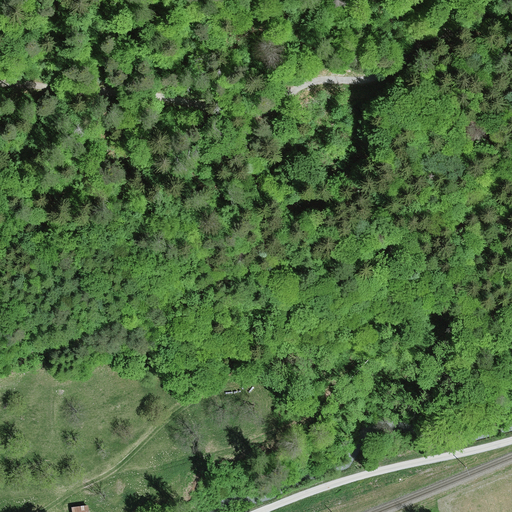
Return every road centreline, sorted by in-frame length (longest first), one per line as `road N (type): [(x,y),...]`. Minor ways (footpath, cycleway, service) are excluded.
road 1 (track): [(0,364),(185,295),(303,271),(470,220),(511,187)]
road 2 (track): [(511,19),(448,50),(340,83),(171,101),(0,95)]
road 3 (track): [(511,437),(308,489),(255,511)]
